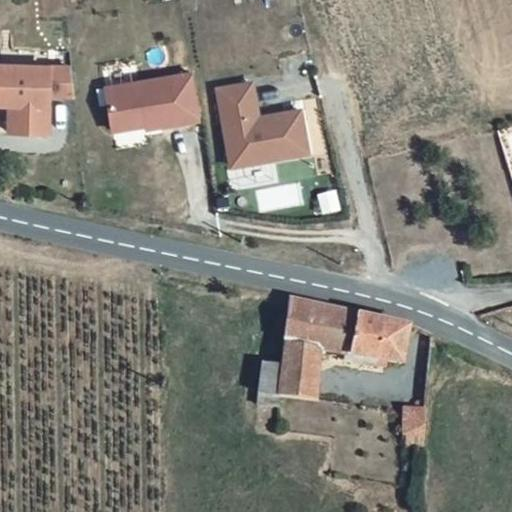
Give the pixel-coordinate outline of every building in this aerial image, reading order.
[(106,71),(107,81),(134,79),(133,69),(106,71)] [(0,115),(2,116),(1,143),(39,145),(41,107),(66,108),(65,81),(3,78),(3,84),(0,84),(0,115)] [(187,84),(100,97),(106,139),(139,134),(139,138),(193,130),(187,84)] [(245,92),(211,98),(224,175),(300,163),(294,121),(263,125),(264,132),(252,133),(251,127),(245,92)] [(264,132),(263,125),(251,127),(252,133),(264,132)] [(15,185),(0,183),(0,194),(13,196),(15,185)] [(392,338),(278,312),(268,380),(245,377),(239,421),(261,424),(264,408),(300,414),(307,368),(359,376),(361,368),(387,373),(392,338)] [(411,421),(389,418),(387,442),(398,443),(397,458),(410,459),(411,421)]
